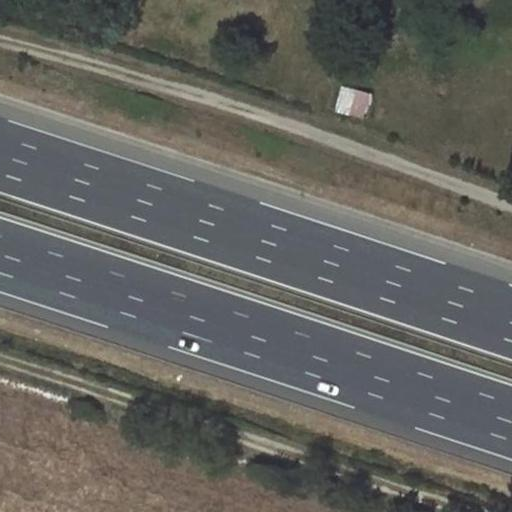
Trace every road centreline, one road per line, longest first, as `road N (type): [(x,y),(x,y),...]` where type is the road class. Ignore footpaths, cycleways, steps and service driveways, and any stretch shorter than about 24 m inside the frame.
road 1 (motorway): [(511,321),(0,153)]
road 2 (motorway): [(0,255),(511,423)]
road 3 (track): [(0,41),(172,86),(511,201)]
road 4 (track): [(0,357),(471,511)]
